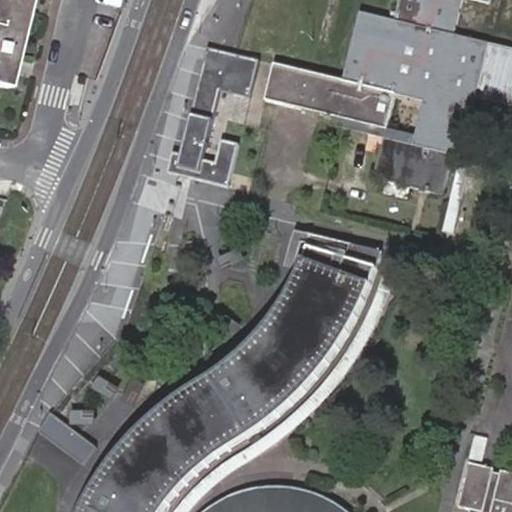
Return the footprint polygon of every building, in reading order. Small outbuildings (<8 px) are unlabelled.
[(0,0),(0,72),(17,0),(0,0)] [(25,0),(17,0),(0,72),(0,88),(4,89),(25,0)] [(395,0),(389,24),(363,18),(349,78),(272,59),(262,98),(385,128),(383,138),(373,178),(444,195),(457,144),(447,142),(454,110),(511,124),(511,50),(456,37),(465,0),(395,0)] [(238,56),(207,48),(180,155),(172,153),(167,174),(182,178),(229,189),(239,147),(223,143),(217,166),(202,163),(220,92),(250,100),(260,61),(238,56)] [(383,138),(385,128),(320,109),(317,120),(383,138)] [(347,314),(372,247),(300,231),(263,310),(238,340),(200,373),(232,437),(290,389),(325,347),(347,314)] [(360,328),(389,251),(379,249),(351,322),(318,369),(273,416),(171,498),(160,511),(173,511),(192,493),(279,425),(326,375),(360,328)] [(161,497),(232,437),(200,373),(183,383),(128,426),(103,454),(161,497)] [(95,511),(151,511),(161,497),(103,454),(99,460),(74,501),(95,511)] [(479,511),(490,463),(460,456),(450,499),(464,503),(461,511),(479,511)] [(511,511),(511,468),(490,463),(479,511),(500,511),(501,510),(511,511)] [(343,511),(323,498),(294,487),(247,484),(216,494),(190,511),(343,511)] [(70,507),(67,511),(95,511),(74,501),(70,507)]
